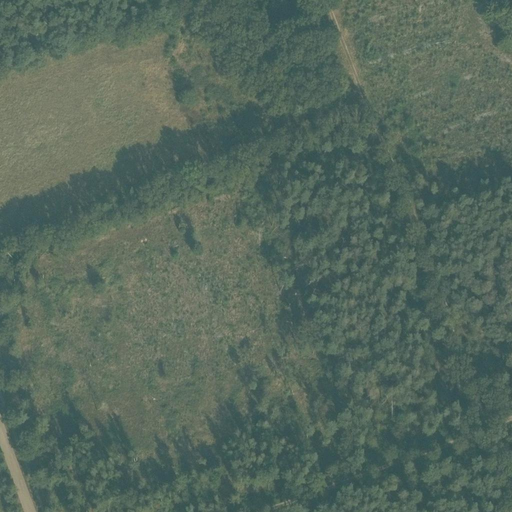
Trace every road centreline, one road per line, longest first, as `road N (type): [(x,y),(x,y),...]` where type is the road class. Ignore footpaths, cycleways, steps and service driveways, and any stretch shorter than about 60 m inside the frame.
road 1 (track): [(331,0),(511,498)]
road 2 (track): [(511,418),(260,511)]
